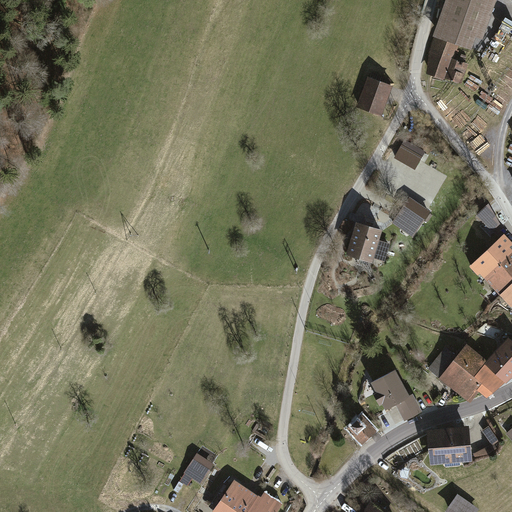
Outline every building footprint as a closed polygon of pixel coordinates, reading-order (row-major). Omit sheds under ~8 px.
[(497,0),(448,0),(423,74),(462,87),(469,65),(455,60),(460,48),(479,54),(497,0)] [(500,30),(510,34),(511,29),(511,21),(505,18),(500,30)] [(367,75),(356,106),(381,115),(392,84),(367,75)] [(402,146),(395,158),(416,170),(423,157),(402,146)] [(490,231),(502,224),(491,204),(479,212),(490,231)] [(416,215),(403,210),(400,217),(413,221),(416,215)] [(402,218),(400,225),(411,229),(413,223),(402,218)] [(356,220),(346,252),(372,260),(382,228),(356,220)] [(511,241),(503,233),(469,266),(479,276),(481,275),(511,306),(511,304),(511,241)] [(497,328),(484,324),(481,335),(494,338),(497,328)] [(511,339),(508,336),(487,360),(508,379),(511,375),(511,339)] [(486,397),(508,379),(487,360),(467,343),(456,355),(446,347),(428,367),(469,403),(480,391),(486,397)] [(396,368),(370,382),(385,409),(395,403),(405,420),(422,411),(412,393),(410,394),(396,368)] [(362,414),(347,427),(362,444),(377,431),(362,414)] [(469,426),(426,430),(430,465),(472,461),(469,426)] [(489,426),(482,430),(492,444),(498,440),(489,426)] [(477,459),(496,449),(494,444),(475,454),(477,459)] [(185,473),(203,484),(215,464),(198,453),(185,473)] [(235,478),(212,511),(276,511),(283,503),(265,491),(261,496),(235,478)] [(457,493),(445,510),(447,511),(476,511),(479,509),(457,493)] [(385,511),(370,501),(362,511),(385,511)]
